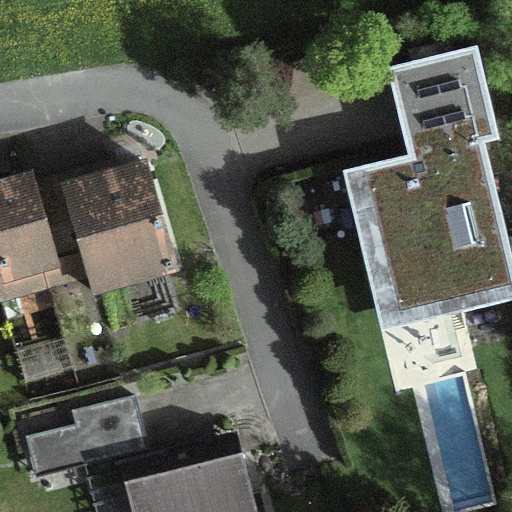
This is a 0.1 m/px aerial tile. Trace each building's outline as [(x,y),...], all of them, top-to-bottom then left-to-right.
[(415,287),(441,281),(447,307),(511,291),(511,259),(484,142),(498,139),(477,48),(413,63),(414,65),(434,150),(359,168),(371,216),(389,212),(391,211),(392,211),(393,212),(394,212),(395,212),(396,213),(397,214),(397,215),(398,216),(398,217),(415,287)] [(295,91),(353,77),(347,54),(289,68),(295,91)] [(38,195),(55,253),(81,245),(95,292),(177,268),(146,162),(64,186),(65,187),(38,195)] [(0,262),(5,279),(58,264),(58,263),(55,253),(38,195),(32,174),(0,183),(0,262)] [(73,410),(78,429),(86,463),(149,447),(136,394),(73,410)] [(140,477),(148,511),(255,511),(240,452),(140,477)]
